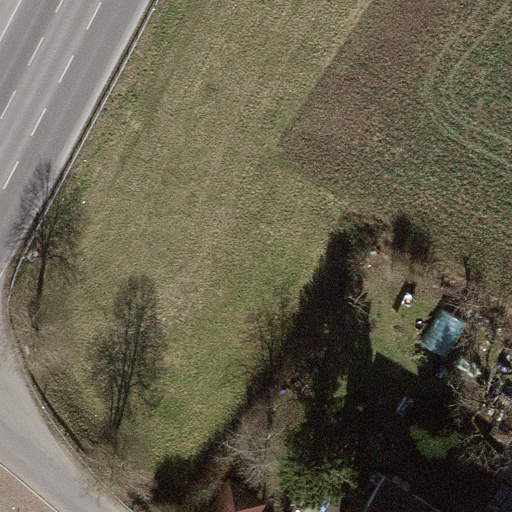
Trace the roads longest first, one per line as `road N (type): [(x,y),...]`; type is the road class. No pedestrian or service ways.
road 1 (primary): [(0,168),(89,0)]
road 2 (tertiary): [(92,511),(0,406)]
